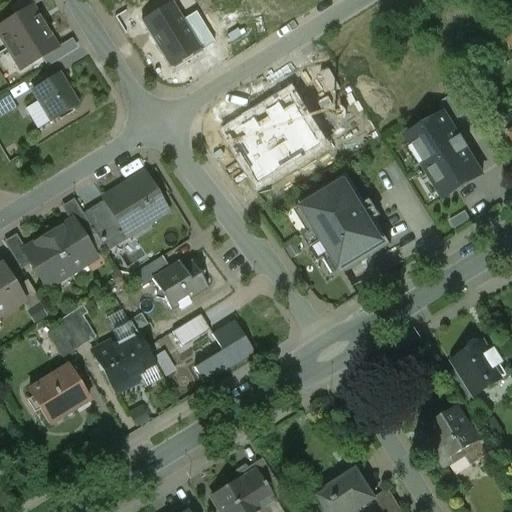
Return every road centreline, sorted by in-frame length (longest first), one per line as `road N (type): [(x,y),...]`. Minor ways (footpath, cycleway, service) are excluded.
road 1 (tertiary): [(69,511),(332,352)]
road 2 (residential): [(332,352),(156,124)]
road 3 (residential): [(156,124),(359,0)]
road 4 (tertiary): [(332,352),(511,240)]
road 5 (residential): [(429,511),(332,352)]
road 6 (residential): [(156,124),(2,217)]
road 7 (residential): [(156,124),(75,0)]
